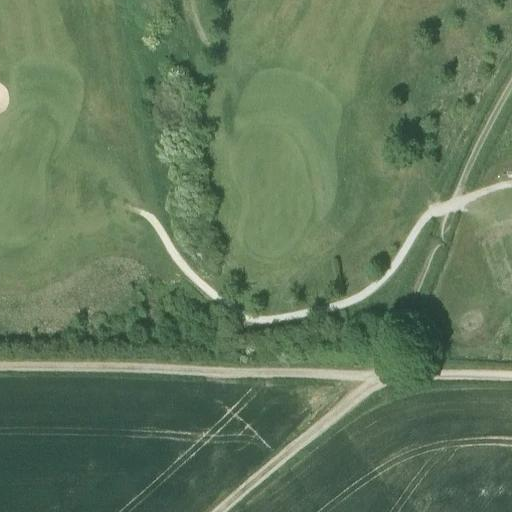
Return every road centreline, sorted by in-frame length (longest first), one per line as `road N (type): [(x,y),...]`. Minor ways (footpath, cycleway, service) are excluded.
road 1 (track): [(511,371),(0,366)]
road 2 (track): [(378,371),(511,88)]
road 3 (track): [(378,371),(215,511)]
